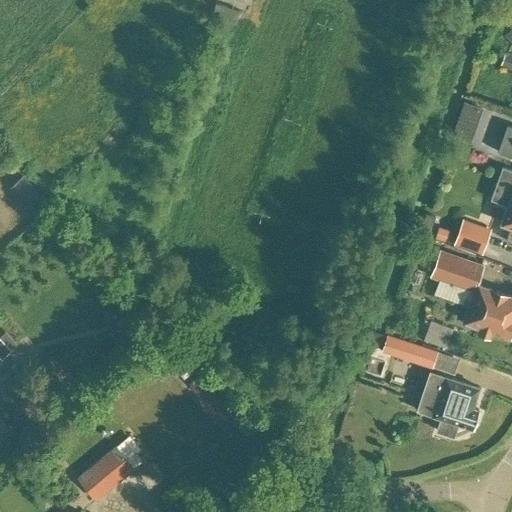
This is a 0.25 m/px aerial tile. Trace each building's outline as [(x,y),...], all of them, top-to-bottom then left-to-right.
[(236,25),(240,12),(216,4),(212,17),(236,25)] [(511,54),(506,52),(501,66),(511,70),(511,54)] [(511,126),(508,125),(497,152),(511,157),(511,126)] [(506,241),(507,242),(511,243),(511,170),(504,167),(491,200),(508,206),(501,224),(511,228),(506,241)] [(19,179),(9,188),(34,215),(42,208),(47,203),(23,176),(19,179)] [(491,229),(463,219),(454,245),(482,254),(491,229)] [(445,242),(449,232),(440,229),(436,239),(445,242)] [(511,296),(476,285),(482,266),(439,251),(430,277),(473,292),(463,321),(480,327),(478,333),(490,337),(492,331),(510,337),(511,336),(511,296)] [(428,317),(422,335),(442,342),(448,324),(428,317)] [(388,335),(382,352),(432,368),(438,351),(388,335)] [(0,341),(0,358),(1,360),(10,352),(0,341)] [(243,402),(207,362),(197,352),(186,362),(190,365),(199,375),(196,378),(188,385),(198,396),(222,421),(243,402)] [(39,370),(63,397),(71,390),(47,363),(39,370)] [(472,409),(478,388),(431,373),(431,372),(430,371),(418,411),(419,412),(419,411),(442,418),(438,431),(454,437),(458,424),(474,429),(479,411),(472,409)] [(35,403),(18,408),(22,422),(39,416),(35,403)] [(52,442),(38,441),(38,456),(52,456),(52,442)] [(77,476),(95,501),(135,469),(116,445),(77,476)]
